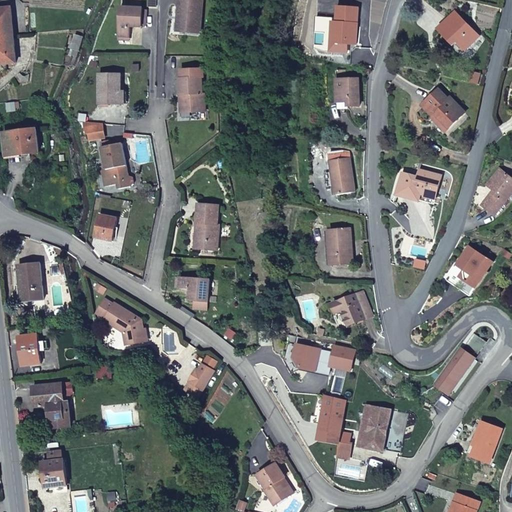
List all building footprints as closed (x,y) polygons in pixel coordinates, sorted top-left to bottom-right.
[(200,33),(202,0),(178,0),(178,16),(181,16),(179,32),(200,33)] [(120,7),(119,37),(130,37),(130,25),(142,26),(143,8),(120,7)] [(11,8),(0,8),(0,64),(16,63),(11,8)] [(337,8),(337,22),(336,44),(338,44),(338,51),(348,51),(349,44),(355,44),(357,9),(337,8)] [(438,29),(449,41),(452,38),(465,50),(479,36),(455,12),(438,29)] [(78,51),(82,37),(75,35),(71,49),(78,51)] [(452,38),(449,41),(449,42),(461,54),(465,50),(452,38)] [(179,77),(180,93),(184,93),(184,99),(180,100),(181,108),(189,108),(189,111),(205,110),(204,92),(202,92),(201,76),(203,76),(203,67),(180,68),(181,77),(179,77)] [(336,70),(338,103),(347,103),(348,107),(360,106),(358,79),(345,80),(345,70),(336,70)] [(99,103),(120,104),(120,92),(121,74),(99,74),(99,103)] [(422,105),(433,116),(435,114),(449,128),(465,112),(450,97),(448,99),(439,89),(422,105)] [(435,114),(433,116),(431,118),(445,132),(449,128),(435,114)] [(36,129),(3,133),(5,154),(19,152),(20,156),(39,153),(36,129)] [(101,170),(105,187),(117,184),(118,189),(130,187),(134,183),(132,178),(128,176),(120,144),(109,147),(107,140),(99,142),(105,169),(101,170)] [(354,192),(349,158),(330,161),(336,195),(354,192)] [(511,189),(511,180),(497,169),(484,185),(492,191),(492,194),(482,207),(492,215),(511,189)] [(423,178),(425,172),(418,170),(416,176),(423,178)] [(441,176),(425,172),(423,178),(416,176),(403,173),(397,194),(419,200),(421,193),(436,197),(441,176)] [(434,204),(436,197),(421,193),(419,200),(434,204)] [(198,204),(197,227),(201,227),(200,249),(219,250),(219,205),(198,204)] [(117,218),(100,215),(95,237),(112,241),(117,218)] [(353,264),(350,234),(350,230),(328,232),(331,265),(353,264)] [(467,245),(463,251),(450,270),(473,285),(483,271),(490,260),(467,245)] [(40,264),(19,266),(21,291),(24,291),(25,301),(44,299),(40,264)] [(468,293),(473,285),(450,270),(445,278),(468,293)] [(211,280),(181,278),(181,289),(191,289),(191,301),(209,302),(211,280)] [(362,292),(331,305),(335,314),(341,312),(347,325),(372,316),(362,292)] [(122,340),(141,337),(139,326),(137,316),(110,299),(109,301),(100,295),(92,309),(119,327),(122,340)] [(472,333),(463,345),(476,354),(485,342),(472,333)] [(37,334),(18,337),(21,366),(41,363),(37,334)] [(331,378),(331,375),(300,368),(295,359),(298,345),(289,343),(285,361),(292,374),(299,371),(331,378)] [(333,353),(298,345),(295,359),(300,368),(331,375),(333,368),(351,372),(355,351),(335,346),(333,353)] [(460,349),(440,379),(453,388),(473,358),(460,349)] [(191,381),(203,389),(215,371),(204,365),(200,371),(198,369),(191,381)] [(440,379),(435,386),(448,395),(453,388),(440,379)] [(186,389),(198,397),(203,389),(191,381),(186,389)] [(71,427),(69,403),(64,404),(62,384),(32,387),(36,407),(48,406),(50,429),(71,427)] [(326,396),(319,440),(339,444),(339,442),(340,435),(344,411),(346,402),(326,396)] [(366,405),(359,446),(359,447),(383,452),(386,438),(391,411),(366,405)] [(482,423),(474,441),(477,442),(471,457),(488,464),(502,431),(482,423)] [(344,435),(340,435),(339,442),(349,444),(350,438),(344,435)] [(386,438),(383,452),(390,453),(392,440),(386,438)] [(477,442),(474,441),(471,440),(465,454),(471,457),(477,442)] [(350,460),(353,445),(349,444),(339,442),(339,444),(337,458),(350,460)] [(50,462),(41,462),(45,488),(66,485),(63,460),(61,451),(49,452),(50,462)] [(275,507),(291,496),(281,480),(283,478),(285,478),(276,464),(257,477),(275,507)] [(281,480),(291,496),(294,494),(283,478),(281,480)] [(455,494),(448,511),(474,511),(478,502),(455,494)]
